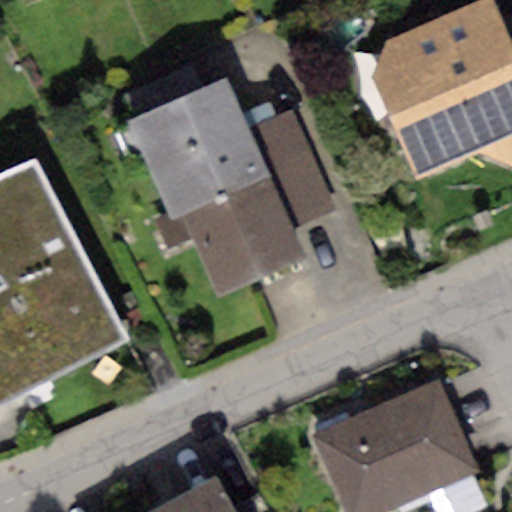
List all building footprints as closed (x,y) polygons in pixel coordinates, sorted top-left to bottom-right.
[(511,46),(492,0),(487,0),(387,39),(375,79),(417,184),(483,156),(511,170),(511,46)] [(178,219),(272,178),(250,129),(227,77),(127,120),(170,220),(178,219)] [(294,111),(250,129),(272,178),(295,230),(338,212),(294,111)] [(35,163),(0,177),(0,402),(129,339),(35,163)] [(272,178),(178,219),(216,302),(308,261),(295,230),(272,178)] [(437,382),(312,437),(345,511),(390,511),(477,474),(437,382)] [(231,511),(213,479),(155,511),(231,511)]
